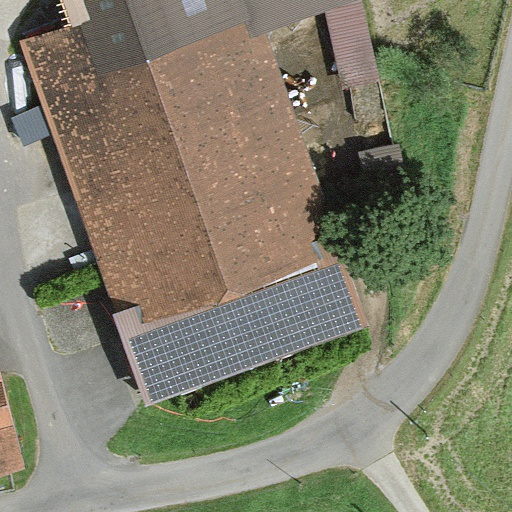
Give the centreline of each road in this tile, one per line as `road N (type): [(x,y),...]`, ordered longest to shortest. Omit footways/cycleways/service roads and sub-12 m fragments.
road 1 (unclassified): [(47,511),(310,448),(395,392),(452,314),(511,110)]
road 2 (unknown): [(0,154),(103,500)]
